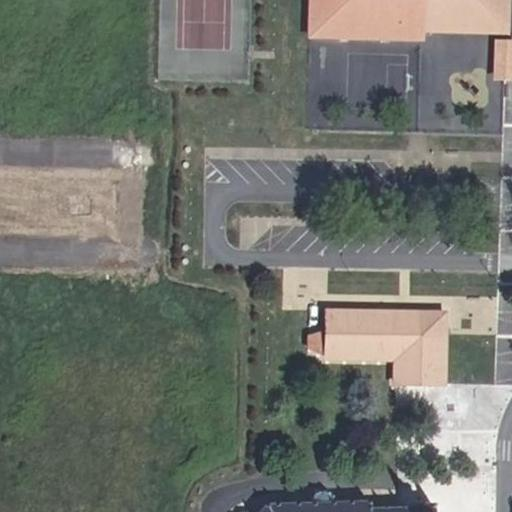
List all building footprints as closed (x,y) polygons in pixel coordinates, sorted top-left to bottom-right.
[(321,0),(293,0),(294,33),(322,33),(321,0)] [(321,0),(322,33),(405,31),(405,14),(405,0),(321,0)] [(405,0),(405,14),(484,13),(483,0),(405,0)] [(405,14),(405,31),(405,33),(483,33),(484,13),(405,14)] [(511,37),(496,36),(493,76),(511,77),(511,37)] [(361,306),(314,305),(315,359),(381,357),(383,382),(419,383),(418,328),(382,327),(382,316),(361,316),(361,306)] [(430,307),(361,306),(361,316),(382,316),(382,327),(418,328),(419,383),(431,382),(430,307)] [(248,511),(430,511),(430,503),(363,506),(363,500),(325,502),(324,488),(304,489),(304,502),(263,504),(248,511)]
